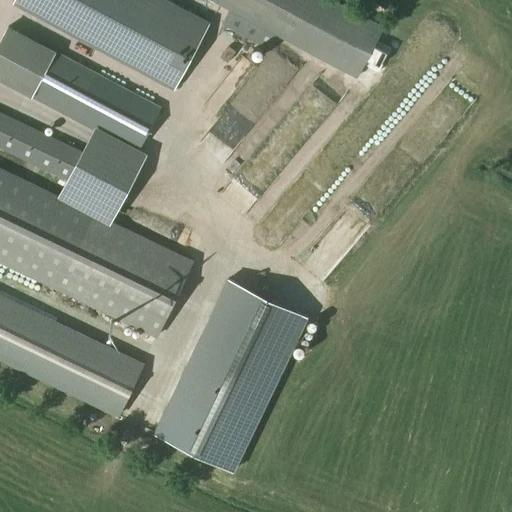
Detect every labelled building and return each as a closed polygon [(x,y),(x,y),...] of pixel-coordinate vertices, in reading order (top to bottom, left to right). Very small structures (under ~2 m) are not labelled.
[(173,86),(208,20),(170,0),(13,0),(13,2),(173,86)] [(379,22),(335,0),(215,0),(229,8),(222,22),(273,49),(280,35),(351,73),(379,22)] [(7,27),(0,39),(0,80),(138,151),(161,106),(7,27)] [(238,55),(216,85),(229,94),(251,64),(238,55)] [(367,91),(360,109),(384,117),(391,100),(367,91)] [(0,146),(72,181),(86,153),(0,112),(0,146)] [(263,132),(253,147),(280,166),(290,152),(263,132)] [(0,168),(0,362),(121,421),(147,366),(0,295),(0,259),(160,336),(195,262),(0,168)] [(303,314),(223,278),(152,433),(233,470),(303,314)]
